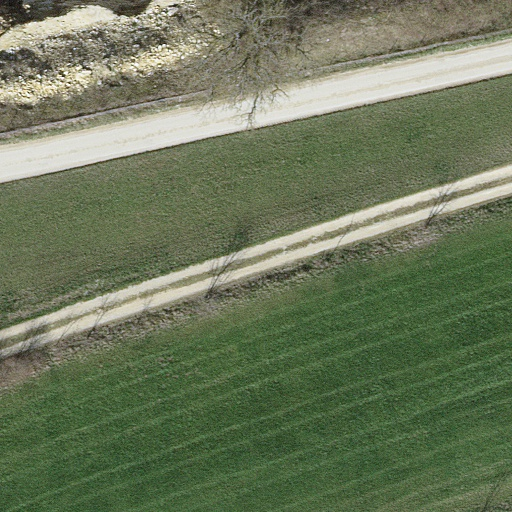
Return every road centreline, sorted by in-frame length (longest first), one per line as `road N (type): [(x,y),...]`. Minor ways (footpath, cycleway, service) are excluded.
road 1 (track): [(511,179),(0,351)]
road 2 (track): [(511,55),(0,164)]
